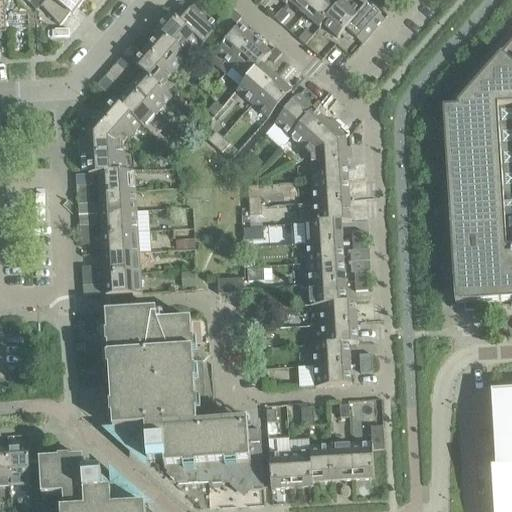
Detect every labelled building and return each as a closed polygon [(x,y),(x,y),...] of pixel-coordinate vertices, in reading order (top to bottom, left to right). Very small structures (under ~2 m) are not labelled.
[(31,0),(29,3),(37,11),(40,7),(47,0),(31,0)] [(84,0),(47,0),(40,7),(60,28),(74,8),(77,10),(84,0)] [(288,3),(303,16),(317,0),(290,0),(288,3)] [(319,30),(322,27),(322,26),(342,3),(338,0),(317,0),(303,16),(319,30)] [(322,26),(322,27),(338,40),(345,32),(362,47),(384,22),(366,6),(360,13),(345,0),(344,0),(342,3),(322,26)] [(156,32),(160,35),(183,55),(184,55),(196,40),(203,46),(219,29),(194,7),(179,24),(171,16),(156,32)] [(226,18),(235,26),(241,19),(232,11),(226,18)] [(273,20),(280,26),(288,17),(281,11),(273,20)] [(215,55),(231,69),(255,42),(239,28),(215,55)] [(297,41),(304,47),(312,38),(305,32),(297,41)] [(160,35),(147,50),(173,74),(187,58),(184,55),(183,55),(160,35)] [(231,69),(246,82),(260,66),(261,67),(267,60),(270,56),(269,55),(255,42),(231,69)] [(511,44),(457,107),(457,110),(442,111),(455,306),(511,302),(511,44)] [(270,56),(267,60),(273,65),(281,56),(274,49),(269,55),(270,56)] [(133,66),(143,76),(144,75),(160,89),(173,74),(147,50),(133,66)] [(116,65),(110,72),(119,80),(125,73),(116,65)] [(236,93),(252,107),(276,80),(261,67),(260,66),(246,82),(236,93)] [(119,80),(110,72),(104,79),(113,87),(119,80)] [(123,83),(130,90),(157,114),(171,98),(160,89),(144,75),(143,76),(138,81),(131,74),(123,83)] [(276,80),(252,107),(268,121),(291,94),(276,80)] [(130,90),(117,105),(117,106),(140,126),(140,127),(143,130),(157,114),(130,90)] [(274,125),(290,139),(313,112),(298,99),(274,125)] [(96,114),(81,132),(122,146),(140,127),(140,126),(117,106),(117,105),(114,102),(100,117),(96,114)] [(184,111),(194,119),(200,113),(191,104),(184,111)] [(290,139),(310,157),(350,138),(331,122),(328,126),(313,112),(290,139)] [(88,176),(98,176),(98,175),(124,174),(123,173),(122,146),(81,132),(82,156),(87,156),(88,176)] [(207,143),(214,149),(222,140),(215,134),(207,143)] [(310,157),(312,185),(347,182),(346,163),(351,162),(350,138),(310,157)] [(222,140),(214,149),(221,155),(229,146),(222,140)] [(239,165),(253,177),(261,167),(248,155),(239,165)] [(98,176),(99,196),(134,194),(133,173),(123,173),(124,174),(98,175),(98,176)] [(310,203),(310,205),(349,203),(347,182),(312,185),(313,203),(310,203)] [(76,188),(77,197),(89,196),(88,187),(76,188)] [(99,196),(100,216),(136,214),(134,194),(99,196)] [(89,196),(77,197),(77,206),(89,205),(89,196)] [(248,200),(248,209),(261,208),(260,199),(248,200)] [(313,208),(314,225),(340,224),(350,224),(349,203),(310,205),(310,208),(313,208)] [(261,208),(248,209),(249,218),(261,217),(261,208)] [(100,216),(101,237),(137,234),(136,214),(100,216)] [(302,244),(303,246),(341,244),(340,224),(314,225),(305,225),(306,244),(302,244)] [(79,228),(79,238),(91,237),(91,228),(79,228)] [(351,234),(352,243),(364,242),(363,233),(351,234)] [(101,237),(103,257),(138,255),(137,234),(101,237)] [(91,237),(79,238),(80,247),(92,246),(91,237)] [(194,240),(175,241),(176,253),(195,252),(194,240)] [(364,242),(352,243),(352,252),(364,252),(364,242)] [(306,249),(307,267),(343,264),(341,244),(303,246),(303,249),(306,249)] [(103,257),(104,277),(139,275),(138,255),(103,257)] [(254,258),(243,258),(243,270),(244,270),(255,270),(254,258)] [(305,285),(305,287),(344,284),(343,264),(307,267),(308,285),(305,285)] [(81,269),(82,278),(94,277),(93,268),(81,269)] [(263,270),(247,271),(248,284),(263,283),(263,270)] [(195,273),(180,274),(181,291),(196,290),(195,273)] [(354,275),(354,284),(366,283),(366,274),(354,275)] [(139,275),(104,277),(105,298),(141,296),(139,275)] [(94,277),(82,278),(82,287),(94,287),(94,277)] [(217,282),(218,296),(243,295),(242,280),(217,282)] [(366,283),(354,284),(355,293),(367,293),(366,283)] [(310,308),(319,307),(345,305),(344,284),(305,287),(305,290),(309,290),(310,308)] [(317,325),(317,327),(356,325),(355,304),(345,305),(319,307),(320,325),(317,325)] [(105,314),(109,388),(112,430),(120,430),(130,439),(129,444),(129,448),(131,452),(134,456),(138,458),(142,459),(146,463),(163,462),(163,471),(168,475),(180,486),(225,484),(225,482),(236,482),(244,488),(249,487),(250,492),(263,491),(259,431),(247,432),(247,426),(195,430),(195,425),(196,425),(190,321),(156,323),(155,311),(105,314)] [(253,322),(253,331),(265,331),(265,321),(253,322)] [(321,330),(322,347),(348,346),(348,347),(357,346),(356,325),(317,327),(317,330),(321,330)] [(265,331),(253,331),(254,341),(266,340),(265,331)] [(310,366),(310,369),(349,366),(348,347),(348,346),(322,347),(312,347),(313,366),(310,366)] [(359,357),(359,366),(371,365),(371,356),(359,357)] [(371,365),(359,366),(360,375),(372,375),(371,365)] [(349,366),(310,369),(310,371),(314,371),(315,389),(350,387),(349,366)] [(511,511),(511,394),(487,396),(493,511),(511,511)] [(339,408),(340,420),(349,420),(348,407),(339,408)] [(300,410),(301,420),(313,419),(313,410),(300,410)] [(266,412),(267,425),(276,424),(275,412),(266,412)] [(313,419),(301,420),(302,429),(314,428),(313,419)] [(371,445),(350,447),(353,482),(374,481),(372,453),(384,452),(383,428),(370,429),(371,445)] [(350,447),(330,448),(332,483),(353,482),(350,447)] [(309,449),(309,454),(310,454),(312,485),(332,483),(330,448),(309,449)] [(29,451),(7,452),(10,488),(31,487),(29,451)] [(7,452),(0,452),(0,488),(10,488),(7,452)] [(309,454),(289,455),(291,491),(312,490),(312,485),(310,454),(309,454)] [(291,491),(289,455),(268,456),(271,492),(291,491)] [(41,498),(59,497),(59,501),(63,505),(63,511),(148,511),(145,508),(144,508),(136,501),(134,497),(131,494),(127,493),(123,492),(119,493),(101,478),(100,472),(84,473),(83,460),(39,463),(41,498)]
